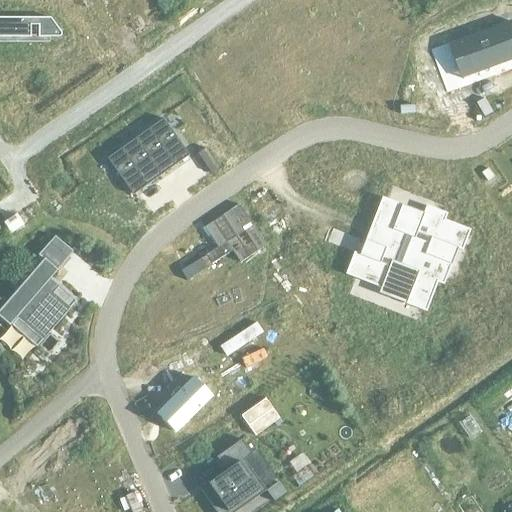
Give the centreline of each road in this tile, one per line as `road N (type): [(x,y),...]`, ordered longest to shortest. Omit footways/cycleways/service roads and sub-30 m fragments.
road 1 (residential): [(511,120),(468,150),(326,132),(276,152),(143,258),(113,304),(106,370)]
road 2 (residential): [(2,163),(236,0)]
road 3 (residential): [(106,370),(163,511)]
road 4 (residential): [(0,457),(106,370)]
